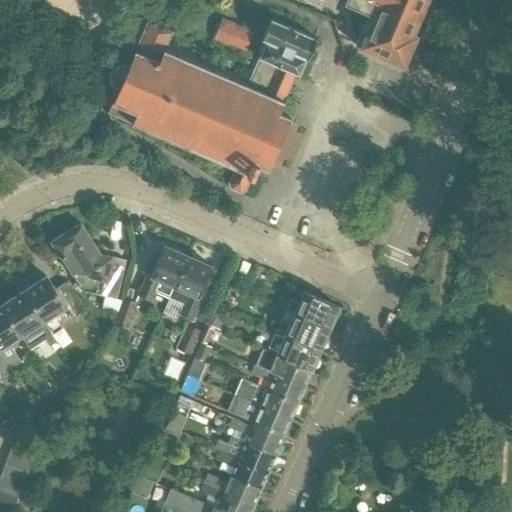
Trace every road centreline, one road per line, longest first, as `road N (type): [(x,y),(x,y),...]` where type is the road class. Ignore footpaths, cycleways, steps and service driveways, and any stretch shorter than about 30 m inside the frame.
road 1 (residential): [(378,296),(108,185),(72,183),(42,193),(0,222)]
road 2 (residential): [(378,296),(500,0)]
road 3 (residential): [(287,511),(378,296)]
